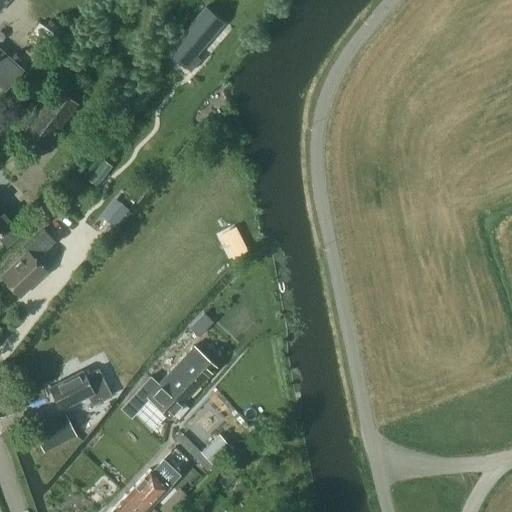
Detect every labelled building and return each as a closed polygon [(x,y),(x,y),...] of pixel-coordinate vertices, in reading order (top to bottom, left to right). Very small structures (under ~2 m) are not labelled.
[(167,51),(190,72),(201,59),(196,55),(212,36),(218,29),(200,13),(193,22),(167,51)] [(57,87),(21,136),(42,151),(78,103),(57,87)] [(118,201),(105,217),(116,226),(129,210),(118,201)] [(0,237),(6,244),(15,237),(7,228),(13,223),(0,207),(0,237)] [(26,251),(1,275),(20,296),(46,271),(35,259),(55,241),(44,229),(24,249),(26,251)] [(204,312),(190,327),(199,336),(213,321),(204,312)] [(216,366),(194,346),(163,379),(185,399),(216,366)] [(82,370),(49,387),(61,409),(87,395),(92,406),(112,396),(98,368),(84,375),(82,370)] [(158,384),(150,376),(121,408),(131,417),(149,398),(169,417),(185,399),(163,379),(158,384)] [(34,431),(44,451),(76,435),(66,415),(34,431)] [(219,435),(202,451),(212,462),(212,463),(228,449),(230,447),(229,446),(219,435)] [(150,469),(131,489),(150,506),(180,475),(163,459),(152,471),(150,469)] [(131,489),(113,508),(116,511),(144,511),(150,506),(131,489)] [(180,489),(160,509),(163,511),(172,511),(188,497),(180,489)]
